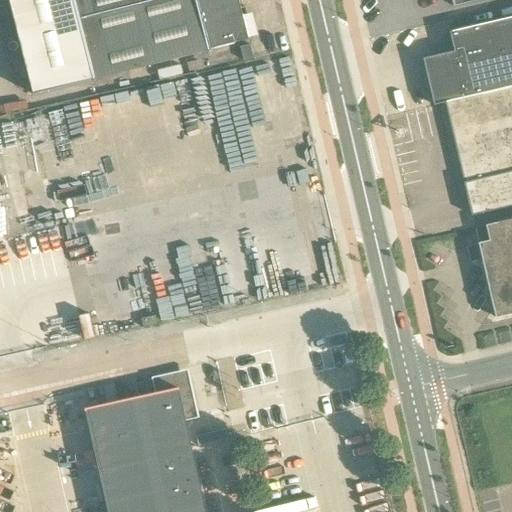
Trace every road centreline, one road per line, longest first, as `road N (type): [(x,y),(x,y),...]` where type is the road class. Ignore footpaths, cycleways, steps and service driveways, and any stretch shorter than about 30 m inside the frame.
road 1 (residential): [(411,382),(320,0)]
road 2 (residential): [(440,511),(411,382)]
